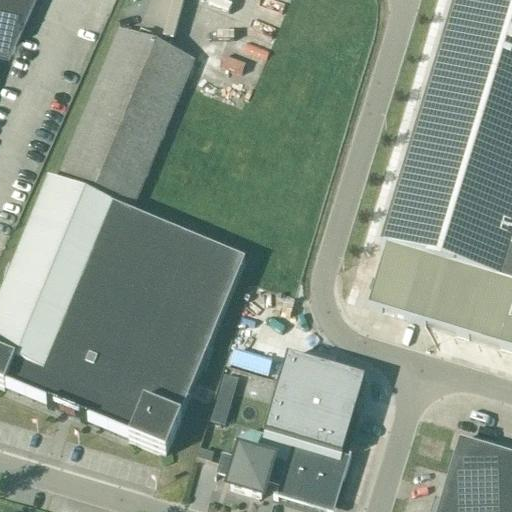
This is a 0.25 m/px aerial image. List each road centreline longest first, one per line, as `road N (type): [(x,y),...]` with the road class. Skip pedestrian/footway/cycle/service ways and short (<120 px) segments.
road 1 (unclassified): [(403,0),(321,291),(334,331),(422,366)]
road 2 (unclassified): [(153,511),(0,465)]
road 3 (unclassified): [(422,366),(376,511)]
